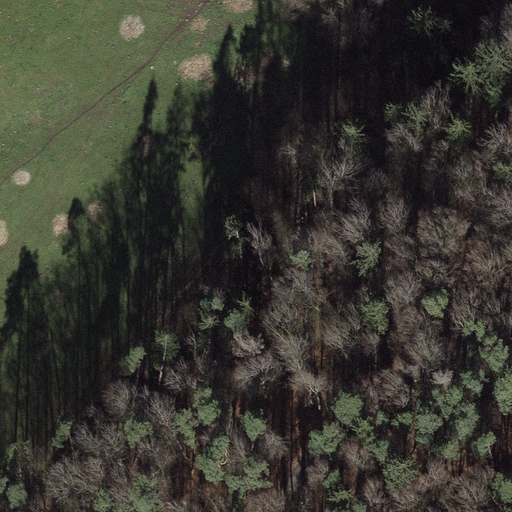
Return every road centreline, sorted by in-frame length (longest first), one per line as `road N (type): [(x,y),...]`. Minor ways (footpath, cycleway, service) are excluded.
road 1 (track): [(17,511),(252,222),(430,92),(503,0)]
road 2 (track): [(511,329),(482,336),(351,410),(274,511)]
